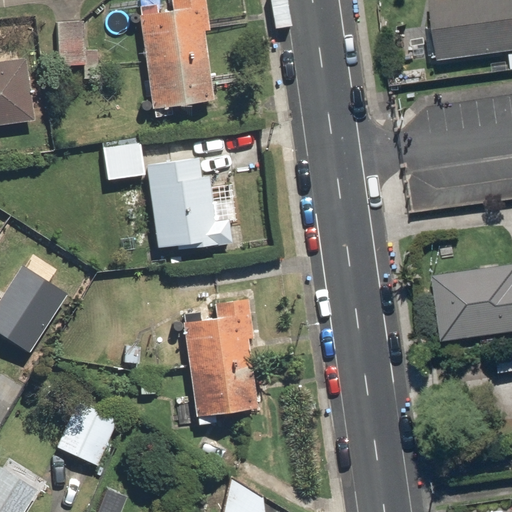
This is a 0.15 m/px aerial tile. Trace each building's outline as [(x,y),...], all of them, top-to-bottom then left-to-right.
[(157,0),(140,2),(152,103),(218,95),(210,26),(214,26),(210,0),(157,0)] [(511,0),(423,0),(422,0),(431,63),(511,52),(511,0)] [(101,45),(86,46),(86,16),(58,16),(59,62),(86,61),(87,78),(101,78),(101,45)] [(0,122),(34,118),(27,57),(0,60),(0,122)] [(144,137),(102,141),(106,175),(147,171),(144,137)] [(204,171),(201,149),(149,156),(161,243),(179,240),(180,247),(202,244),(242,238),(239,212),(233,167),(204,171)] [(71,289),(25,259),(0,296),(0,328),(32,349),(71,289)] [(511,261),(437,270),(444,335),(511,328),(511,261)] [(185,315),(199,413),(262,405),(254,346),(260,345),(252,288),(216,293),(218,310),(185,315)] [(79,394),(58,442),(64,444),(55,463),(94,480),(123,413),(79,394)] [(29,511),(49,481),(8,456),(0,468),(0,511),(29,511)] [(269,498),(235,479),(217,510),(219,511),(267,511),(269,509),(264,506),(269,498)] [(122,511),(130,491),(108,482),(96,511),(122,511)]
